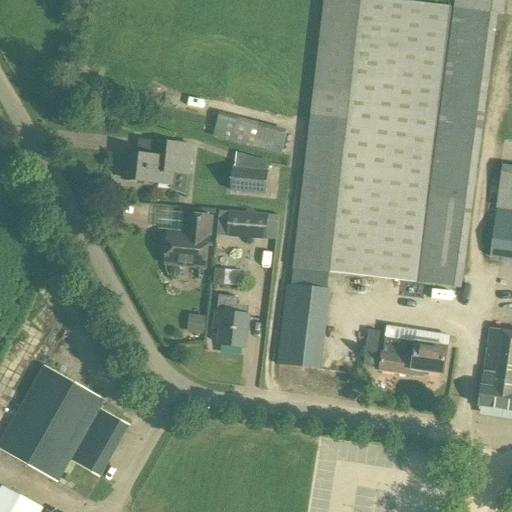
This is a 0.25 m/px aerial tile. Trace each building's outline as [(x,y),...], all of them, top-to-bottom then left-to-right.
[(505,0),(454,0),(454,5),(449,5),(448,7),(388,0),(323,0),(292,268),(330,273),(330,274),(461,289),(498,15),(503,16),(505,0)] [(282,145),(285,130),(219,113),(215,128),(282,145)] [(188,176),(192,144),(158,141),(157,157),(128,154),(126,180),(171,185),(172,174),(188,176)] [(511,167),(502,166),(489,257),(511,260),(511,333),(490,330),(479,406),(511,411),(511,167)] [(265,195),(267,172),(232,169),(230,192),(265,195)] [(265,240),(267,214),(229,211),(227,237),(265,240)] [(206,267),(211,217),(187,214),(185,235),(169,233),(166,263),(206,267)] [(328,290),(330,274),(330,273),(292,268),(290,286),(286,286),(277,366),(320,371),(330,290),(328,290)] [(244,347),(248,311),(236,310),(237,299),(219,297),(215,329),(221,330),(220,345),(244,347)] [(443,375),(447,348),(415,343),(416,332),(386,328),(380,371),(418,377),(419,372),(443,375)] [(377,354),(380,332),(368,331),(365,352),(377,354)] [(377,358),(371,354),(364,357),(363,364),(369,369),(376,365),(377,358)] [(0,450),(57,483),(104,400),(45,367),(0,445),(0,450)] [(0,511),(39,511),(41,509),(2,487),(0,489),(0,511)]
